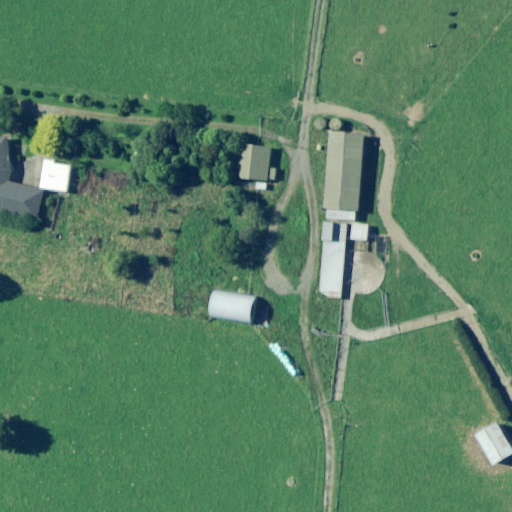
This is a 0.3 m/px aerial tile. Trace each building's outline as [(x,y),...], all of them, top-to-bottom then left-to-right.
[(331,209),(330,219),(357,221),(358,211),(361,211),(367,135),(333,132),(327,208),(331,209)] [(10,182),(12,175),(11,134),(0,134),(0,211),(40,221),(47,191),(10,182)] [(273,148),(241,145),(239,178),(278,182),(279,169),(271,168),(273,148)] [(73,165),(46,162),(43,188),(69,192),(73,165)] [(327,222),(322,292),(332,300),(342,301),(348,224),(327,222)] [(370,225),(354,224),(354,240),(369,241),(370,225)] [(258,296),(217,290),(213,315),(254,322),(258,296)] [(511,457),(511,440),(502,423),(480,435),(498,466),(511,457)]
